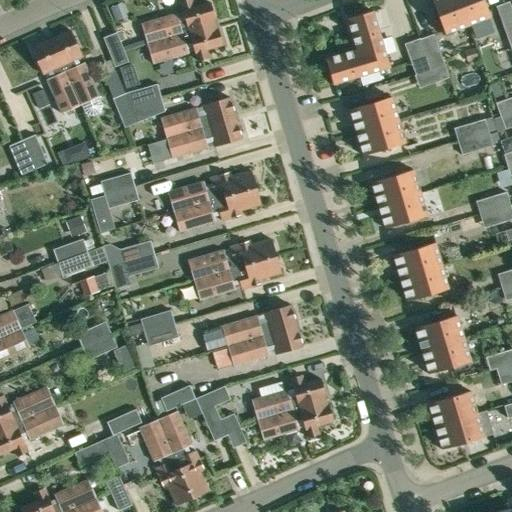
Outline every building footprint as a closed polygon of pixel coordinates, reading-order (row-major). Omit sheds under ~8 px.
[(146,45),(216,24),(209,3),(193,8),(190,0),(188,0),(180,2),(184,17),(178,18),(177,14),(140,25),(146,45)] [(467,26),(457,0),(431,0),(445,35),(467,26)] [(457,0),(467,26),(490,18),(482,0),(457,0)] [(356,50),(389,68),(372,12),(346,19),(356,50)] [(511,35),(511,22),(502,26),(506,37),(511,35)] [(216,24),(146,45),(152,64),(188,54),(187,49),(193,47),(197,61),(208,58),(206,50),(222,45),(216,24)] [(70,31),(50,40),(80,106),(84,113),(92,117),(96,115),(99,113),(102,106),(98,98),(99,97),(83,63),(79,65),(77,59),(82,57),(70,31)] [(116,33),(102,38),(114,68),(128,62),(116,33)] [(411,64),(427,58),(420,39),(404,45),(411,64)] [(80,106),(50,40),(31,48),(42,74),(47,72),(50,78),(45,79),(61,114),(80,106)] [(389,68),(356,50),(325,59),(333,85),(389,68)] [(433,69),(444,65),(440,54),(427,59),(431,70),(433,69)] [(427,58),(411,64),(415,76),(431,70),(427,59),(427,58)] [(438,82),(449,78),(444,65),(433,69),(438,82)] [(124,94),(129,108),(161,98),(157,84),(125,93),(124,94)] [(124,94),(112,99),(117,111),(125,128),(135,124),(129,108),(124,94)] [(349,110),(355,133),(398,120),(391,97),(349,110)] [(511,97),(495,104),(500,117),(511,112),(511,97)] [(161,98),(129,108),(135,124),(165,112),(161,98)] [(160,119),(165,139),(235,118),(229,98),(202,106),(203,111),(197,112),(196,108),(160,119)] [(511,127),(511,112),(500,117),(505,130),(511,127)] [(171,159),(208,148),(213,146),(214,147),(241,139),(235,118),(165,139),(171,159)] [(355,133),(362,156),(405,143),(398,120),(355,133)] [(473,123),(477,137),(488,133),(484,120),(473,123)] [(477,137),(481,150),(492,147),(488,133),(477,137)] [(34,135),(21,141),(34,170),(47,164),(34,135)] [(34,170),(21,141),(8,146),(21,176),(34,170)] [(511,151),(503,155),(509,174),(511,173),(511,151)] [(370,183),(377,206),(420,193),(413,170),(370,183)] [(173,212),(256,188),(251,171),(230,177),(229,173),(209,179),(210,185),(204,186),(203,182),(167,193),(173,212)] [(99,182),(103,196),(134,187),(130,173),(99,182)] [(138,200),(134,187),(103,196),(107,209),(138,200)] [(261,205),(256,188),(173,212),(178,232),(215,222),(214,217),(219,215),(221,221),(241,215),(240,211),(261,205)] [(495,196),(499,209),(510,206),(506,192),(495,196)] [(384,229),(427,216),(420,193),(377,206),(384,229)] [(108,212),(107,209),(103,196),(89,200),(93,216),(108,212)] [(499,209),(503,223),(511,220),(511,212),(510,206),(499,209)] [(65,222),(71,237),(86,231),(86,230),(81,217),(80,216),(65,222)] [(52,250),(57,263),(87,253),(82,239),(52,250)] [(187,261),(193,281),(276,257),(271,240),(250,246),(249,241),(229,247),(230,253),(225,255),(223,250),(187,261)] [(119,250),(123,263),(154,255),(150,241),(119,250)] [(392,256),(399,279),(442,266),(435,243),(392,256)] [(108,268),(123,263),(119,250),(109,244),(102,246),(108,268)] [(92,266),(87,253),(57,263),(62,277),(92,266)] [(158,268),(154,255),(123,263),(127,277),(158,268)] [(281,274),(276,257),(193,281),(198,301),(235,290),(234,286),(239,284),(241,290),(261,284),(260,280),(281,274)] [(123,263),(108,268),(114,289),(129,285),(127,277),(123,263)] [(442,266),(399,279),(406,302),(448,289),(442,266)] [(79,281),(85,296),(99,291),(99,290),(110,287),(105,273),(93,277),(93,276),(79,281)] [(221,327),(226,347),(296,326),(290,305),(263,314),(264,319),(258,321),(257,316),(221,327)] [(140,320),(144,333),(174,324),(170,310),(140,320)] [(0,338),(21,330),(13,311),(0,316),(0,338)] [(463,339),(456,316),(414,329),(421,352),(463,339)] [(76,335),(82,348),(111,335),(105,322),(76,335)] [(174,324),(144,333),(148,347),(178,338),(174,324)] [(296,326),(226,347),(232,367),(269,356),(267,351),(273,350),(275,355),(302,347),(296,326)] [(0,361),(30,348),(21,330),(0,338),(0,361)] [(116,348),(111,335),(82,348),(87,361),(116,348)] [(463,339),(421,352),(428,375),(470,362),(463,339)] [(154,367),(150,355),(138,359),(141,371),(154,367)] [(511,381),(507,365),(496,369),(500,385),(511,381)] [(250,401),(256,421),(325,401),(324,396),(325,395),(320,379),(303,384),(301,376),(290,379),(294,393),(288,395),(287,390),(250,401)] [(166,412),(195,399),(189,386),(160,398),(166,412)] [(201,412),(214,407),(230,400),(224,386),(195,399),(201,412)] [(0,430),(55,406),(47,387),(12,403),(14,407),(8,409),(2,396),(0,397),(0,430)] [(477,414),(476,414),(470,391),(427,404),(434,427),(477,414)] [(327,405),(325,401),(256,421),(262,441),(299,430),(297,426),(303,424),(307,438),(318,435),(316,426),(332,422),(328,405),(327,405)] [(511,417),(511,403),(503,406),(507,419),(511,417)] [(55,406),(0,430),(0,454),(13,449),(17,457),(27,452),(21,439),(27,436),(29,441),(63,425),(55,406)] [(227,436),(220,420),(214,407),(201,412),(214,442),(227,436)] [(106,423),(112,436),(116,434),(141,423),(135,410),(106,423)] [(158,419),(192,499),(208,492),(200,472),(204,470),(195,451),(190,453),(187,448),(192,446),(177,411),(158,419)] [(493,435),(486,411),(476,414),(477,414),(434,427),(441,450),(493,435)] [(220,420),(227,436),(233,449),(246,443),(233,414),(220,420)] [(176,506),(192,499),(158,419),(138,427),(153,462),(158,460),(160,466),(155,468),(163,488),(167,486),(176,506)] [(103,440),(109,454),(116,469),(129,463),(116,434),(112,436),(103,440)] [(80,466),(109,454),(103,440),(74,453),(80,466)] [(118,511),(132,506),(119,476),(105,482),(118,511)] [(66,511),(96,499),(88,480),(53,495),(55,500),(49,502),(44,489),(33,493),(36,501),(21,508),(22,511),(66,511)] [(102,511),(96,499),(66,511),(102,511)]
